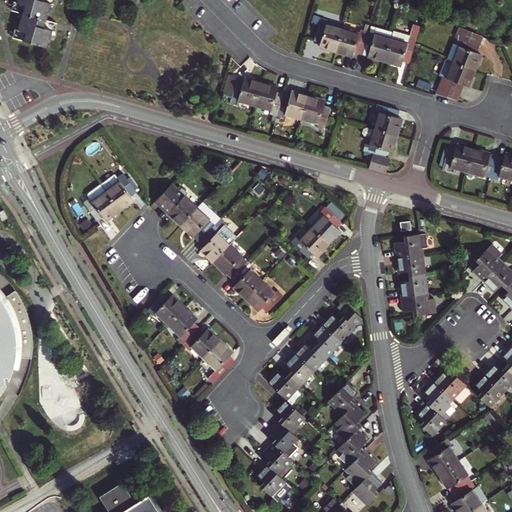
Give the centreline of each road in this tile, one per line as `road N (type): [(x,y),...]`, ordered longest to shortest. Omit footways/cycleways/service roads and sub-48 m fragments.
road 1 (residential): [(1,133),(59,103),(108,102),(380,182)]
road 2 (secondary): [(200,481),(54,240)]
road 3 (residential): [(435,108),(285,63),(250,40)]
road 4 (residential): [(147,258),(184,271),(264,348)]
road 5 (residential): [(264,348),(339,270),(370,261)]
road 6 (residential): [(385,376),(418,509)]
